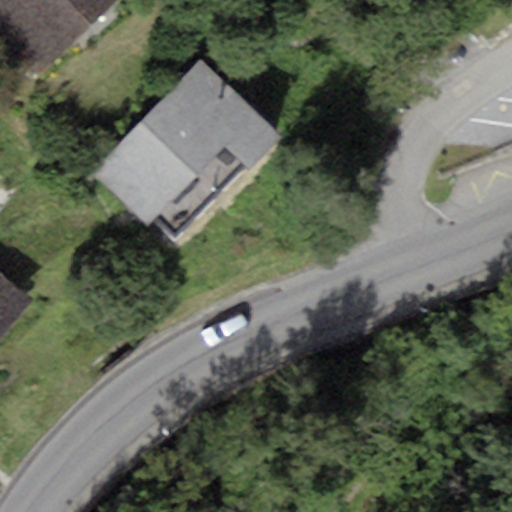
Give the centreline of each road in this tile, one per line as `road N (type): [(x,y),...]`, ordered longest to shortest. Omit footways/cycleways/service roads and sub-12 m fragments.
road 1 (tertiary): [(30,511),(94,440),(166,386),(248,336),(412,273)]
road 2 (residential): [(412,273),(410,182),(423,141),(459,98),(511,58)]
road 3 (track): [(403,511),(511,427)]
